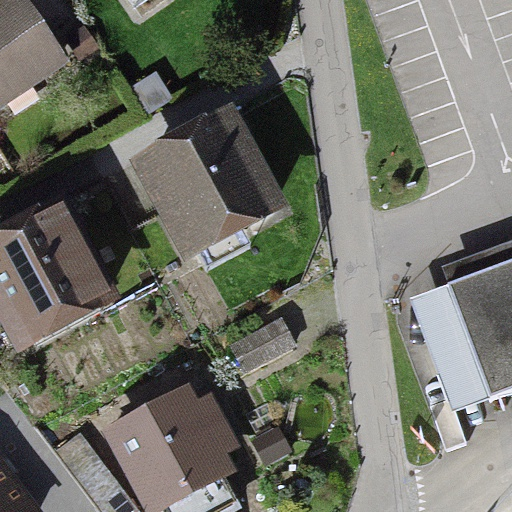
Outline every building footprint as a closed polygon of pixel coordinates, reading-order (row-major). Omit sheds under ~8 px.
[(0,0),(0,78),(50,45),(20,0),(0,0)] [(136,173),(186,271),(285,220),(234,122),(136,173)] [(0,245),(0,320),(20,358),(117,307),(67,211),(0,245)] [(511,280),(448,305),(491,417),(511,409),(511,280)] [(122,442),(156,502),(235,458),(201,398),(122,442)] [(131,511),(134,510),(78,437),(60,451),(106,511),(131,511)] [(0,511),(26,511),(0,477),(0,511)]
